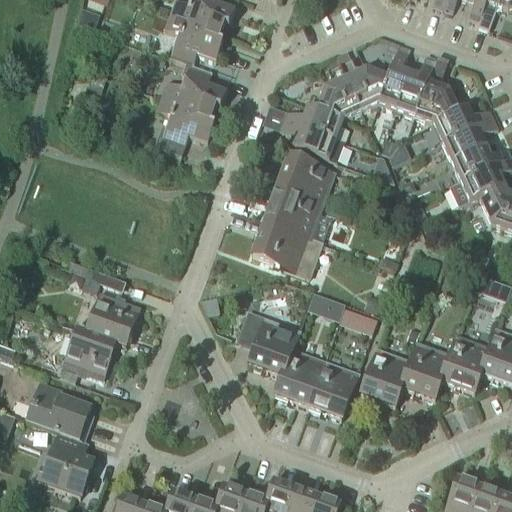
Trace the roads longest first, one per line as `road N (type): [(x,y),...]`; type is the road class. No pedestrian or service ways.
road 1 (residential): [(183,298),(127,447),(178,466),(246,439)]
road 2 (residential): [(267,74),(231,196),(183,298)]
road 3 (residential): [(246,439),(398,498)]
road 4 (residential): [(183,298),(246,439)]
road 5 (residential): [(511,426),(406,476),(398,498)]
road 6 (residential): [(504,69),(374,26)]
